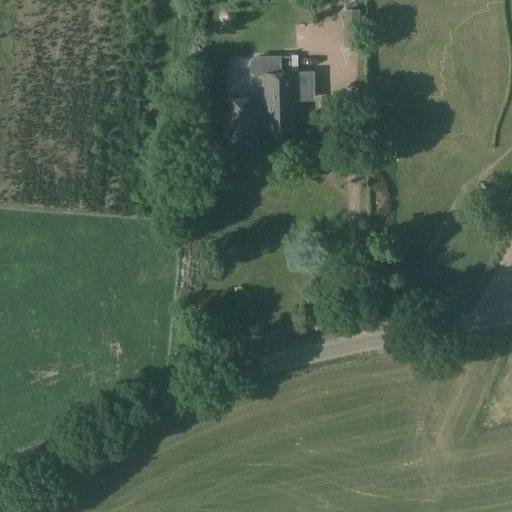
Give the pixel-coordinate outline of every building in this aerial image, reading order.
[(220,12),(219,16),(220,20),(223,23),(227,24),(232,23),(235,20),(236,16),(235,12),(232,8),(227,7),(223,8),(220,12)] [(377,24),(381,79),(474,72),(474,61),(511,58),(511,41),(455,46),(453,18),(377,24)] [(333,23),(312,23),(311,49),(333,49),(333,23)] [(360,48),(359,23),(343,23),(344,48),(360,48)] [(255,98),(222,99),(223,145),(256,145),(256,132),(264,132),(265,135),(294,135),(293,101),(293,72),(289,72),(281,72),(280,58),(280,56),(254,57),(250,61),(250,72),(254,76),(263,76),(264,97),(255,97),(255,98)] [(255,94),(253,84),(246,85),(243,72),(231,75),(237,98),(255,94)] [(511,78),(458,81),(459,103),(511,100),(511,78)] [(410,127),(409,115),(386,116),(386,128),(410,127)]
